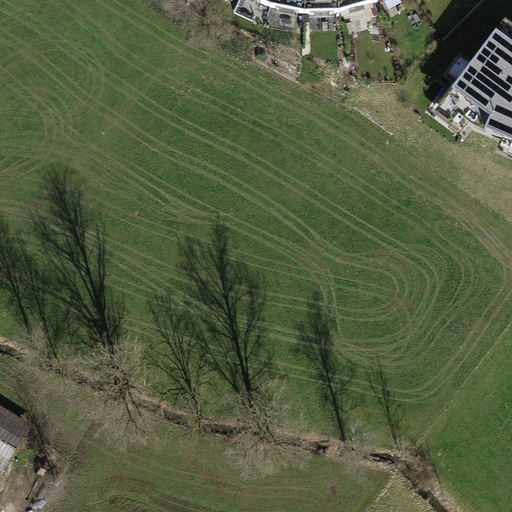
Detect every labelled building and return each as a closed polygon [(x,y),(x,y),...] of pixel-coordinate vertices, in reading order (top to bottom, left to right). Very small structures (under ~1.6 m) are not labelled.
[(305,0),(272,0),(270,7),(280,9),(281,4),(295,7),(294,13),(305,15),(305,0)] [(337,0),(305,0),(305,15),(314,14),(314,9),(330,8),(329,14),(340,14),(337,0)] [(371,0),(337,0),(340,14),(349,10),(348,5),(362,1),(364,7),(373,3),(371,0)] [(511,27),(505,23),(443,106),(473,128),(511,145),(511,27)] [(0,417),(0,465),(2,467),(24,432),(0,417)]
